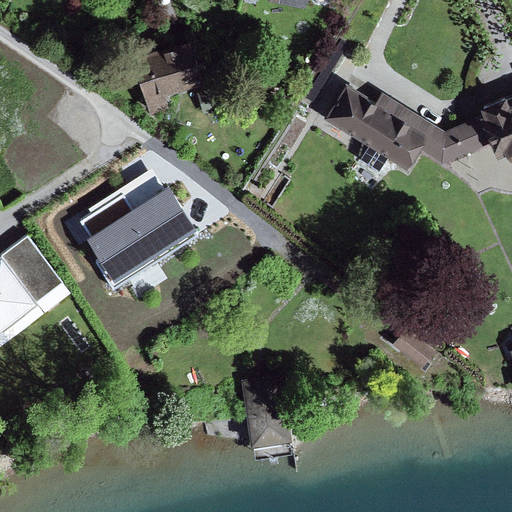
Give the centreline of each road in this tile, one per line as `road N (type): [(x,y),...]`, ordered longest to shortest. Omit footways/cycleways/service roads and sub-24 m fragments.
road 1 (residential): [(345,291),(131,134)]
road 2 (residential): [(131,134),(0,38)]
road 3 (residential): [(0,225),(131,134)]
